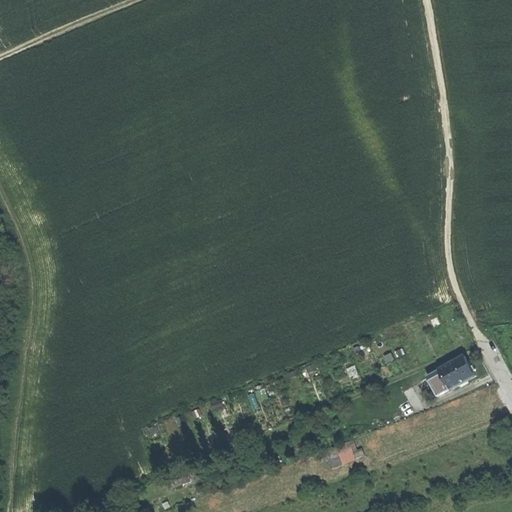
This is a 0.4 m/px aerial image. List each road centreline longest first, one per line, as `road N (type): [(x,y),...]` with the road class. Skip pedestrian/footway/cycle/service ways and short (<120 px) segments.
road 1 (track): [(481,340),(450,268),(451,158),(428,0)]
road 2 (track): [(0,184),(31,286),(1,504)]
road 3 (track): [(0,56),(135,0)]
